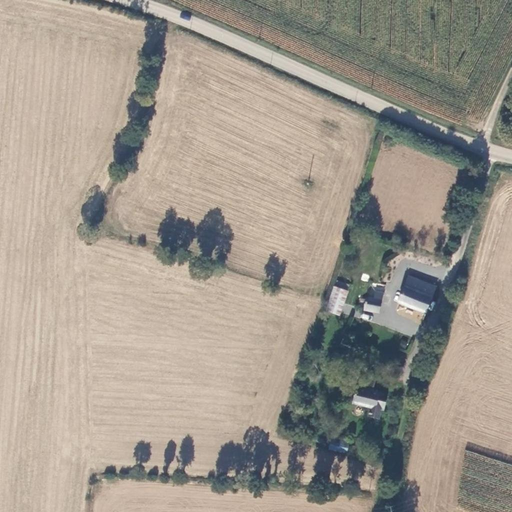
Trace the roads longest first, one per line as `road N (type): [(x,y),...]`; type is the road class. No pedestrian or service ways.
road 1 (tertiary): [(487,150),(130,0)]
road 2 (unclassified): [(487,150),(451,271),(403,377)]
